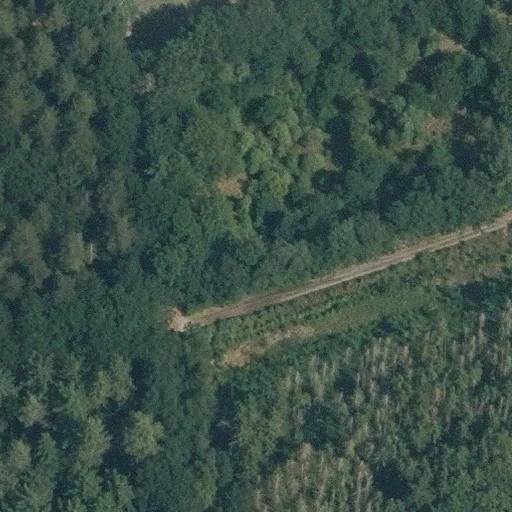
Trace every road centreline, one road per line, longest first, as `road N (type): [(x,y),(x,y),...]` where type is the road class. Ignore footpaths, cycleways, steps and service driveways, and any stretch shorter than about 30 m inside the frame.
road 1 (track): [(128,81),(375,0)]
road 2 (track): [(159,337),(128,81)]
road 3 (track): [(180,511),(159,337)]
road 4 (track): [(159,337),(90,365),(0,375)]
road 5 (track): [(132,110),(89,105),(0,35)]
